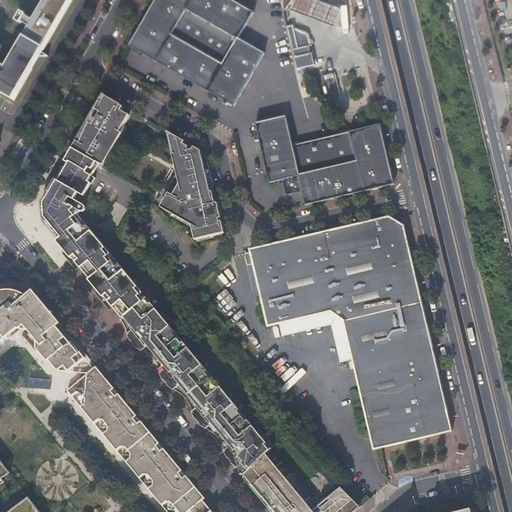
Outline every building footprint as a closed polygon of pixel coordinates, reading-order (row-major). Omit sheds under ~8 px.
[(44,0),(33,20),(29,26),(5,67),(0,64),(0,49),(2,46),(0,44),(0,70),(2,72),(0,76),(0,92),(5,95),(6,94),(14,98),(31,68),(16,60),(25,43),(28,45),(40,52),(70,0),(44,0)] [(227,104),(229,102),(234,105),(265,52),(239,37),(254,11),(235,0),(155,0),(129,45),(225,100),(223,102),(227,104)] [(296,0),(292,12),(338,27),(344,8),(317,0),(296,0)] [(22,12),(16,21),(21,24),(22,22),(26,16),(26,14),(22,12)] [(33,20),(26,16),(22,22),(29,26),(33,20)] [(290,28),(295,69),(316,67),(314,55),(308,55),(307,46),(301,47),(300,34),(296,35),(295,27),(290,28)] [(40,52),(28,45),(22,56),(48,56),(40,52)] [(336,85),(327,88),(331,99),(340,96),(336,85)] [(102,103),(100,102),(95,110),(101,113),(97,119),(93,117),(92,118),(90,123),(88,122),(73,147),(104,165),(123,132),(121,131),(129,117),(132,111),(106,96),(102,103)] [(395,184),(380,124),(353,130),(340,133),(333,135),(293,144),(286,115),(256,122),(259,135),(255,136),(256,141),(260,140),(269,182),(284,179),(286,186),(288,187),(286,191),(290,194),(293,190),(295,191),(302,189),(306,204),(395,184)] [(331,128),(333,135),(340,133),(338,126),(331,128)] [(225,233),(222,221),(220,222),(219,218),(216,218),(214,208),(209,188),(214,187),(207,158),(207,157),(183,144),(185,141),(168,132),(175,160),(183,165),(177,176),(172,185),(173,186),(169,193),(168,195),(160,207),(191,225),(195,240),(225,233)] [(69,164),(68,164),(90,186),(91,184),(92,184),(96,178),(92,176),(100,164),(104,166),(104,165),(73,147),(65,161),(69,164)] [(158,189),(168,195),(169,193),(173,186),(172,185),(177,176),(183,165),(175,160),(161,185),(158,189)] [(125,317),(147,298),(78,214),(81,212),(83,212),(85,211),(86,209),(86,207),(86,206),(75,200),(79,193),(84,196),(90,186),(68,164),(66,168),(59,181),(55,179),(52,185),(41,203),(43,219),(60,239),(58,240),(66,249),(81,267),(98,288),(114,308),(123,318),(125,317)] [(66,168),(63,166),(55,179),(59,181),(66,168)] [(220,222),(222,221),(221,218),(218,204),(214,187),(209,188),(214,208),(216,218),(219,218),(220,222)] [(346,321),(424,303),(424,302),(406,227),(391,218),(325,233),(326,240),(314,243),(312,236),(251,250),(269,327),(280,324),(330,313),(346,321)] [(325,233),(312,236),(314,243),(326,240),(325,233)] [(81,267),(66,249),(62,253),(76,270),(81,267)] [(229,258),(220,266),(224,271),(233,263),(229,258)] [(0,341),(8,335),(15,329),(19,330),(25,325),(28,329),(26,331),(35,342),(35,343),(35,348),(42,356),(43,355),(48,361),(57,371),(63,366),(67,372),(84,358),(70,341),(69,342),(55,326),(60,322),(32,290),(26,295),(23,293),(21,291),(18,290),(14,289),(9,288),(5,288),(0,290),(0,289),(0,341)] [(114,308),(98,288),(94,292),(110,311),(114,308)] [(130,329),(125,333),(128,338),(131,337),(132,338),(158,311),(147,298),(125,317),(128,323),(129,322),(133,326),(130,329)] [(454,432),(424,303),(346,321),(354,360),(358,379),(375,450),(454,432)] [(158,311),(132,338),(136,343),(134,344),(137,347),(141,350),(145,346),(148,344),(151,348),(171,327),(158,311)] [(330,313),(280,324),(283,336),(334,325),(342,363),(354,360),(346,321),(330,313)] [(187,346),(171,327),(151,348),(150,350),(152,353),(155,357),(160,362),(162,361),(165,366),(162,368),(159,372),(159,373),(163,369),(176,357),(181,352),(187,346)] [(197,358),(187,346),(181,352),(176,357),(163,369),(159,373),(161,377),(163,376),(168,382),(166,384),(169,386),(174,381),(182,373),(187,368),(192,363),(197,358)] [(174,381),(169,386),(171,388),(173,389),(177,386),(180,383),(184,388),(182,389),(183,391),(185,393),(189,390),(193,386),(207,371),(197,358),(192,363),(187,368),(182,373),(174,381)] [(204,494),(97,366),(90,372),(81,372),(81,379),(68,390),(73,396),(77,392),(79,392),(82,392),(87,398),(86,401),(86,403),(81,406),(86,412),(88,410),(92,415),(90,416),(95,423),(99,419),(102,419),(104,419),(109,425),(108,427),(108,430),(104,433),(108,439),(110,437),(114,442),(112,443),(117,449),(121,445),(123,445),(126,445),(131,451),(130,454),(130,456),(126,460),(131,466),(133,464),(137,469),(135,470),(139,476),(144,472),(145,472),(148,472),(153,478),(153,481),(153,482),(148,486),(153,492),(155,491),(159,495),(157,497),(161,502),(166,499),(169,499),(170,499),(175,505),(175,507),(175,509),(171,511),(183,511),(201,497),(204,494)] [(191,411),(193,416),(196,415),(201,421),(199,423),(201,425),(205,428),(209,425),(212,422),(216,427),(215,428),(216,431),(221,437),(224,440),(225,441),(227,440),(230,444),(227,447),(223,450),(224,454),(225,455),(228,454),(228,455),(255,429),(207,371),(193,386),(189,390),(185,393),(192,401),(194,400),(198,405),(195,407),(191,411)] [(30,377),(29,389),(51,390),(51,378),(30,377)] [(255,429),(228,455),(233,460),(231,462),(235,465),(240,468),(241,474),(242,476),(266,453),(271,448),(255,429)] [(266,453),(242,476),(250,485),(252,484),(254,487),(253,488),(257,493),(280,471),(266,453)] [(0,459),(0,511),(40,511),(28,496),(7,511),(0,511),(0,479),(10,472),(0,459)] [(273,511),(296,490),(280,471),(257,493),(258,494),(259,493),(266,501),(264,502),(269,508),(271,507),(273,510),(271,511),(272,511),(273,511)] [(344,490),(342,488),(320,507),(322,509),(344,490)] [(292,511),(305,500),(296,490),(273,511),(292,511)] [(307,503),(305,500),(292,511),(346,511),(356,503),(344,490),(322,509),(318,511),(314,511),(312,509),(308,511),(302,511),(300,509),(307,503)] [(204,511),(210,507),(201,497),(183,511),(204,511)] [(308,511),(312,509),(307,503),(300,509),(302,511),(308,511)] [(360,507),(358,505),(356,503),(346,511),(354,511),(356,511),(360,507)]
